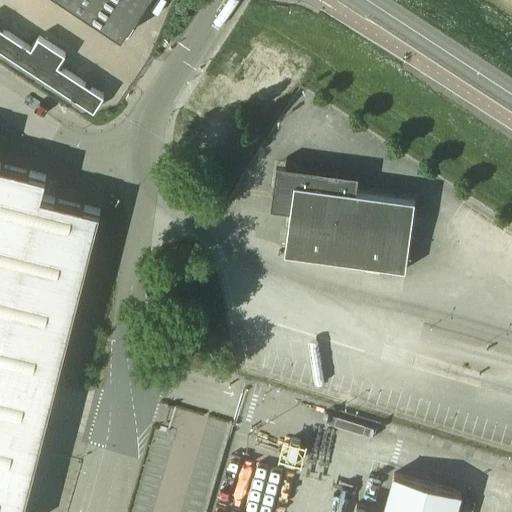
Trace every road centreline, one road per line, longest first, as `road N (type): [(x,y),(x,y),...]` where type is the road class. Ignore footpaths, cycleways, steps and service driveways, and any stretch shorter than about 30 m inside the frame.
road 1 (unclassified): [(228,0),(111,172)]
road 2 (tertiary): [(359,0),(511,99)]
road 3 (unclassified): [(141,194),(122,370)]
road 4 (unclassified): [(122,370),(114,451),(97,511)]
road 5 (unclassified): [(111,172),(0,98)]
